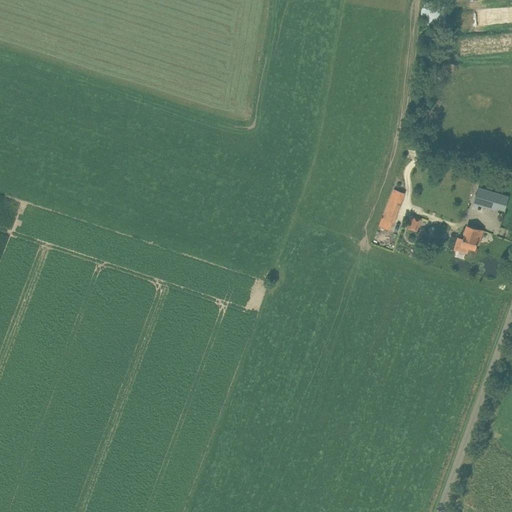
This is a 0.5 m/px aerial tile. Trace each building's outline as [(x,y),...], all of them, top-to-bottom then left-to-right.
[(443,2),(436,0),(431,0),(428,1),(423,6),(421,13),(423,20),(429,24),(436,25),(443,21),(446,15),(446,8),(443,2)] [(405,193),(402,191),(404,185),(396,182),(383,218),(394,223),(405,193)] [(478,187),(473,203),(497,210),(497,208),(505,210),(509,196),(478,187)] [(422,218),(413,215),(408,228),(417,232),(422,218)] [(483,230),(467,225),(463,238),(458,237),(454,248),(467,252),(469,247),(475,249),(477,243),(479,244),(483,230)]
